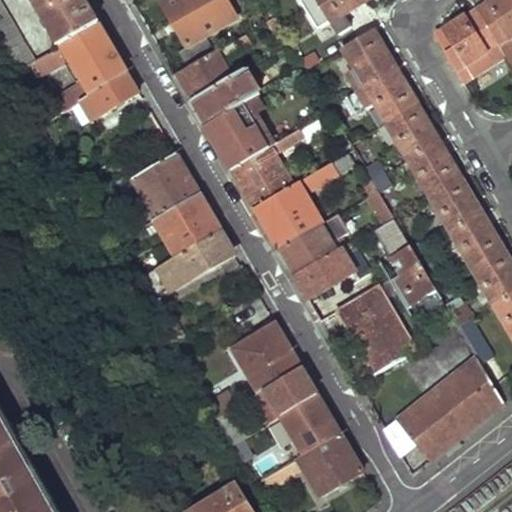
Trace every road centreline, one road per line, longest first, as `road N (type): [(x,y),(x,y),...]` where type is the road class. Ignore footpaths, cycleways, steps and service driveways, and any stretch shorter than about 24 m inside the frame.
road 1 (residential): [(411,511),(112,0)]
road 2 (residential): [(486,151),(401,15),(426,0)]
road 3 (tertiary): [(412,511),(511,433)]
